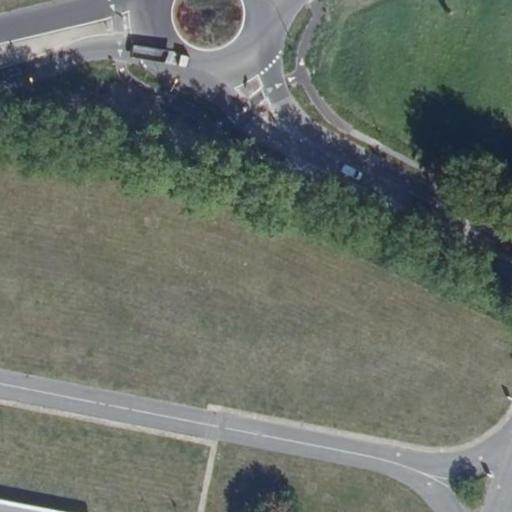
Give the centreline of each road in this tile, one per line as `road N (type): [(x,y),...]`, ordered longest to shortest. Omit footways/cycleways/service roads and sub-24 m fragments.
road 1 (secondary): [(213,76),(251,121),(358,166)]
road 2 (secondary): [(358,166),(511,246)]
road 3 (secondary): [(0,77),(91,44),(157,49)]
road 4 (secondary): [(358,166),(287,114),(260,48)]
road 5 (secondary): [(133,0),(0,31)]
